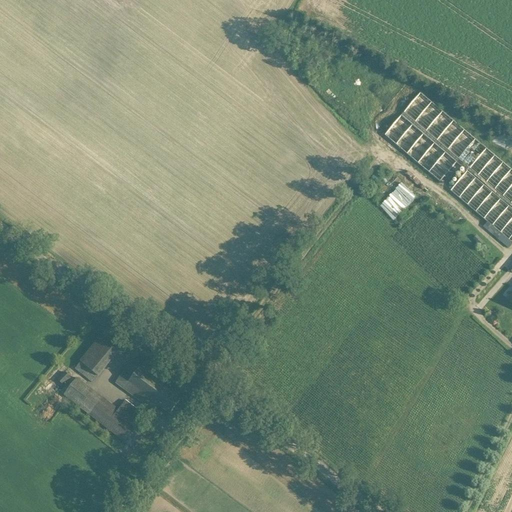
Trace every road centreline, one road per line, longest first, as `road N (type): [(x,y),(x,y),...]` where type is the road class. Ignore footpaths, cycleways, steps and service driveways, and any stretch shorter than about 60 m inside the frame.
road 1 (track): [(511,346),(471,308),(508,254),(382,146),(206,382)]
road 2 (unclassified): [(377,511),(0,227)]
